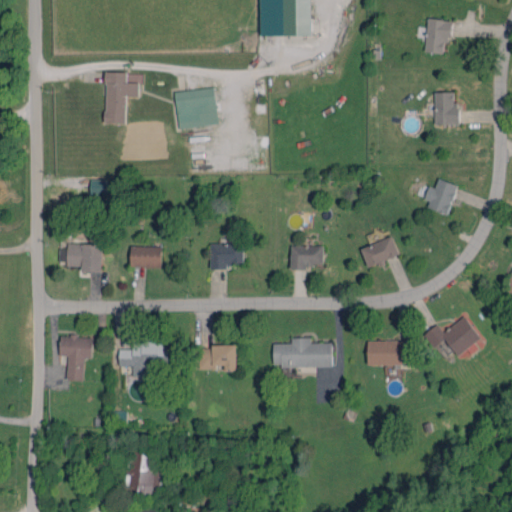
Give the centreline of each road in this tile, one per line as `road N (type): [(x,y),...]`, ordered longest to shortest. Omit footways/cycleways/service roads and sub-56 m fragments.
road 1 (residential): [(37,307),(383,302),(435,285),(462,263),(492,219),(511,37)]
road 2 (residential): [(30,511),(36,0)]
